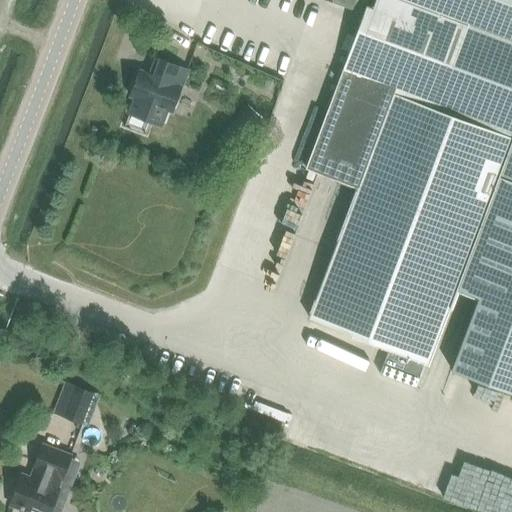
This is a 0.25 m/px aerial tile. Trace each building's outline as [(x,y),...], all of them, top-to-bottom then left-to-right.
[(511,0),(325,0),(363,14),(305,168),(357,188),(308,318),(427,363),(455,286),(479,295),(451,371),(511,393),(511,0)] [(177,94),(187,70),(149,57),(130,113),(161,125),(174,92),(177,94)] [(248,106),(240,115),(254,126),(262,117),(248,106)] [(95,392),(76,384),(64,416),(84,423),(95,392)] [(62,478),(70,457),(41,446),(33,466),(35,467),(31,479),(20,475),(16,488),(15,488),(12,490),(10,493),(9,497),(10,501),(11,501),(10,504),(28,511),(27,511),(49,511),(58,490),(55,489),(60,477),(62,478)]
